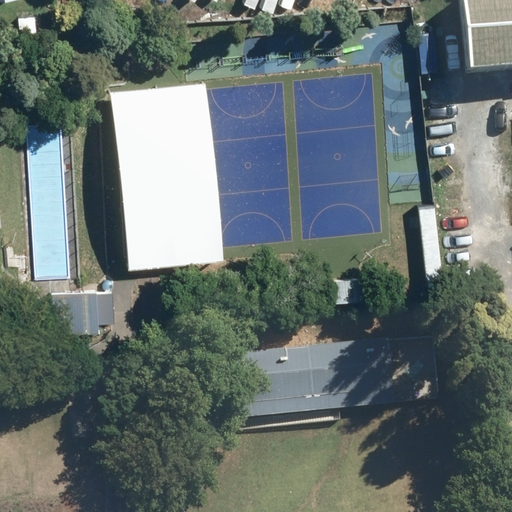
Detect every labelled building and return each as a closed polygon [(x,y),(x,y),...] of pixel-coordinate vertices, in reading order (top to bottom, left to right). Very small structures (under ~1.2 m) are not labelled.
[(511,0),(453,0),(461,78),(511,73),(511,0)] [(63,124),(26,126),(35,280),(72,278),(63,124)] [(434,198),(417,201),(431,286),(448,283),(434,198)] [(331,275),(332,300),(371,298),(370,274),(331,275)] [(113,282),(52,286),(55,333),(103,331),(102,323),(115,322),(113,282)] [(227,356),(232,417),(393,402),(387,341),(227,356)] [(13,397),(14,419),(0,419),(0,511),(105,511),(104,438),(74,438),(73,396),(13,397)]
